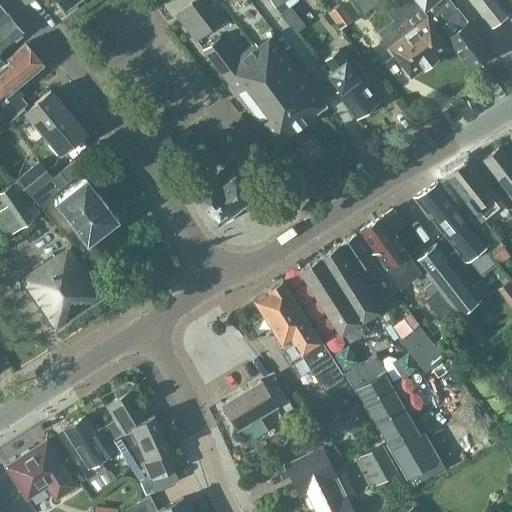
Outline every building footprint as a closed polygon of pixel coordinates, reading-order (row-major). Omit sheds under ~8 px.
[(59,0),(60,1),(58,3),(66,13),(74,7),(76,5),(74,3),(78,0),(59,0)] [(271,0),(281,12),(296,0),(271,0)] [(436,25),(424,9),(416,0),(391,0),(384,7),(395,21),(379,33),(411,76),(450,47),(434,26),(436,25)] [(416,0),(424,9),(435,0),(470,0),(491,26),(508,13),(498,0),(416,0)] [(457,7),(451,0),(435,0),(424,9),(436,25),(437,24),(469,67),(491,51),(458,6),(457,7)] [(190,3),(175,14),(180,21),(181,20),(195,9),(190,3)] [(340,4),(328,12),(340,28),(352,20),(340,4)] [(0,56),(0,53),(24,33),(0,5),(0,66),(5,62),(0,56)] [(219,37),(203,49),(256,117),(270,104),(273,109),(282,101),(289,109),(299,101),(295,96),(301,91),(298,85),(306,79),(272,35),(258,46),(256,43),(235,58),(219,37)] [(0,68),(0,101),(44,64),(26,42),(6,58),(9,62),(0,68)] [(357,118),(378,102),(338,49),(325,59),(345,85),(337,91),(357,118)] [(29,145),(43,133),(68,112),(50,91),(26,111),(23,108),(10,119),(8,121),(29,145)] [(10,119),(0,107),(0,127),(8,121),(10,119)] [(59,153),(84,132),(68,112),(43,133),(59,153)] [(511,162),(499,145),(481,160),(511,200),(511,205),(507,210),(511,216),(511,162)] [(482,217),(501,202),(468,160),(444,174),(473,210),(465,216),(487,242),(495,253),(505,245),(482,217)] [(39,161),(17,179),(30,193),(51,176),(39,161)] [(217,224),(252,197),(245,187),(264,172),(258,164),(238,179),(234,174),(226,180),(219,172),(193,192),(217,224)] [(86,243),(117,219),(86,178),(55,201),(86,243)] [(465,216),(464,217),(435,181),(413,196),(456,248),(446,256),(436,243),(415,260),(432,281),(430,283),(456,316),(479,298),(456,268),(466,261),(465,260),(486,243),(487,242),(465,216)] [(36,218),(11,183),(0,190),(0,199),(5,206),(0,209),(0,220),(10,235),(36,218)] [(398,286),(418,271),(391,232),(400,225),(390,209),(359,231),(398,286)] [(369,271),(364,265),(372,260),(355,233),(337,244),(365,287),(367,286),(372,294),(378,290),(374,283),(376,281),(369,271)] [(357,323),(377,310),(336,245),(298,269),(340,334),(343,332),(349,342),(364,334),(357,323)] [(55,330),(104,296),(70,246),(55,257),(53,254),(19,277),(55,330)] [(358,402),(348,385),(281,279),(264,290),(265,292),(253,299),(282,344),(291,339),(298,351),(338,415),(358,402)] [(445,325),(456,316),(430,283),(424,287),(430,295),(425,299),(445,325)] [(409,312),(393,325),(396,329),(401,336),(417,325),(418,324),(412,316),(409,312)] [(401,336),(399,338),(425,370),(442,357),(417,325),(401,336)] [(440,458),(438,458),(423,431),(418,434),(385,375),(386,374),(375,355),(343,373),(354,391),(356,391),(405,477),(408,476),(412,485),(445,466),(440,458)] [(280,415),(293,407),(274,376),(262,383),(261,380),(222,403),(236,427),(274,405),(280,415)] [(178,467),(168,447),(169,447),(154,414),(145,418),(128,391),(106,404),(115,419),(104,425),(139,480),(146,495),(179,480),(174,469),(178,467)] [(112,471),(105,468),(93,449),(102,443),(84,415),(63,428),(81,456),(75,460),(77,464),(88,481),(97,494),(116,478),(112,471)] [(29,498),(48,484),(57,497),(77,483),(49,444),(38,452),(34,447),(31,449),(27,449),(21,453),(20,457),(6,467),(29,498)] [(381,445),(361,456),(370,473),(391,461),(381,445)] [(355,511),(346,493),(342,495),(334,479),(338,477),(323,446),(285,463),(294,481),(301,478),(316,509),(309,511),(355,511)] [(189,511),(182,497),(156,509),(149,495),(125,508),(126,511),(189,511)]
